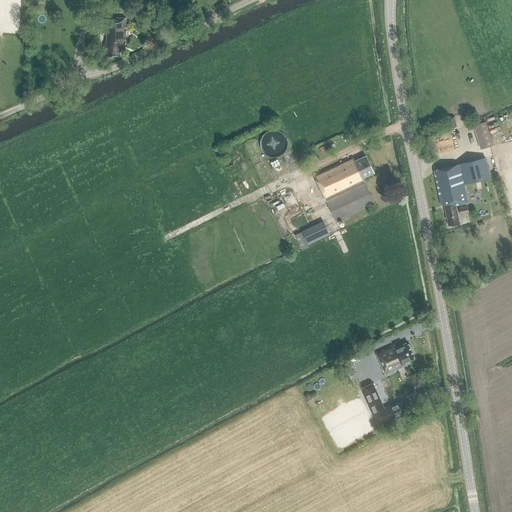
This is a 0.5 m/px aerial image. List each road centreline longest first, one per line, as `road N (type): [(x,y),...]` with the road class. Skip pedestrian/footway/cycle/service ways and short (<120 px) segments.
road 1 (unclassified): [(475,511),(401,102),(393,0)]
road 2 (unclassified): [(0,114),(250,0)]
